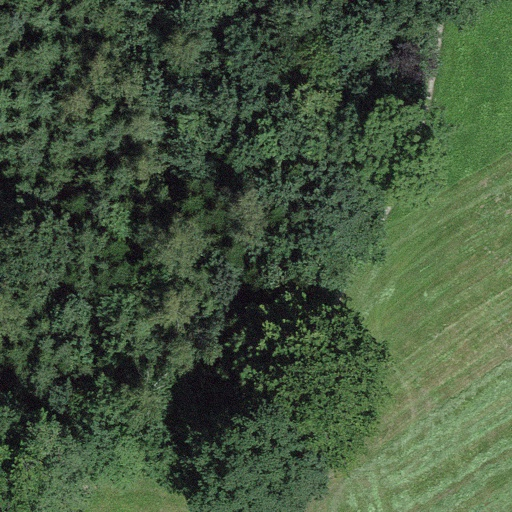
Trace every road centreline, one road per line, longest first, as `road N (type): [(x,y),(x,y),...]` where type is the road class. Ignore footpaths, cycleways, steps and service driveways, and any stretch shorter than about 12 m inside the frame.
road 1 (track): [(438,0),(420,126),(317,336),(288,423),(285,511)]
road 2 (track): [(0,505),(124,490),(281,497)]
